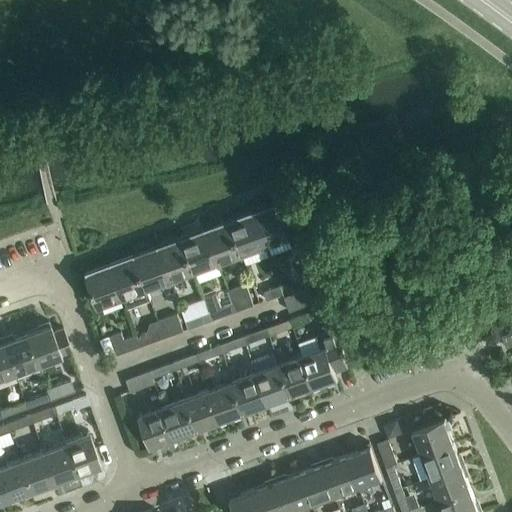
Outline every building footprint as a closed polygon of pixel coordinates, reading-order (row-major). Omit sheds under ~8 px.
[(264,244),(270,242),(289,235),(276,199),(275,200),(276,203),(252,211),(264,244)] [(240,253),(264,244),(252,211),(228,220),(240,253)] [(216,261),(240,253),(228,220),(204,229),(216,261)] [(193,270),(216,261),(204,229),(181,237),(193,270)] [(169,278),(193,270),(181,237),(157,246),(169,278)] [(145,287),(146,287),(169,278),(157,246),(133,255),(145,287)] [(145,287),(133,255),(109,264),(121,296),(123,295),(127,306),(150,298),(146,287),(145,287)] [(214,274),(236,265),(232,256),(210,264),(214,274)] [(121,296),(109,264),(87,272),(86,268),(85,269),(98,304),(121,296)] [(234,310),(254,303),(246,282),(228,288),(232,301),(231,301),(234,310)] [(266,298),(283,292),(280,284),(263,290),(266,298)] [(288,310),(294,308),(313,301),(308,287),(283,295),(288,310)] [(220,305),(215,292),(204,296),(212,319),(234,310),(231,301),(220,305)] [(291,325),(292,325),(310,319),(308,310),(288,317),(291,325)] [(175,312),(157,319),(163,336),(182,329),(175,312)] [(188,327),(205,320),(202,313),(185,319),(188,327)] [(135,334),(139,345),(163,336),(157,319),(148,322),(147,331),(148,333),(139,337),(137,333),(135,334)] [(283,319),(265,326),(268,334),(286,327),(283,319)] [(52,329),(49,322),(25,331),(37,363),(61,354),(60,352),(71,348),(62,325),(52,329)] [(313,385),(337,376),(335,369),(347,364),(333,327),(315,334),(320,346),(301,353),(313,385)] [(260,328),(242,335),(244,342),(263,335),(260,328)] [(511,329),(501,333),(506,345),(511,343),(511,329)] [(124,338),(121,330),(109,334),(116,353),(139,345),(135,334),(124,338)] [(14,372),(37,363),(25,331),(2,339),(14,372)] [(237,336),(219,343),(222,350),(239,344),(237,336)] [(2,339),(0,339),(0,376),(14,372),(2,339)] [(214,345),(195,352),(197,359),(217,352),(214,345)] [(290,394),(313,385),(301,353),(278,361),(290,394)] [(190,354),(172,360),(174,367),(193,360),(190,354)] [(267,402),(290,394),(278,361),(255,370),(267,402)] [(167,362),(148,369),(151,375),(169,369),(167,362)] [(130,390),(149,383),(153,382),(151,375),(148,369),(125,378),(130,390)] [(244,411),(267,402),(255,370),(232,378),(244,411)] [(50,397),(55,395),(74,389),(70,377),(45,386),(47,390),(50,397)] [(220,420),(244,411),(232,378),(208,387),(220,420)] [(133,399),(156,390),(153,382),(149,383),(130,390),(133,399)] [(197,428),(220,420),(208,387),(185,396),(197,428)] [(47,390),(28,397),(31,404),(50,397),(47,390)] [(173,437),(197,428),(185,396),(161,404),(173,437)] [(53,412),(55,412),(74,405),(71,397),(50,405),(53,412)] [(23,398),(5,405),(8,413),(26,406),(23,398)] [(150,445),(173,437),(161,404),(138,413),(150,445)] [(46,407),(29,413),(31,421),(48,414),(46,407)] [(24,415),(5,421),(8,429),(27,422),(24,415)] [(421,452),(453,440),(444,416),(412,428),(421,452)] [(76,472),(100,464),(89,431),(64,440),(76,472)] [(8,450),(28,446),(25,435),(6,439),(8,450)] [(386,465),(393,462),(397,461),(387,437),(377,441),(384,460),(386,465)] [(53,481),(76,472),(64,440),(42,448),(53,481)] [(429,475),(461,463),(453,440),(421,452),(429,475)] [(358,485),(364,483),(382,476),(370,444),(346,453),(358,485)] [(30,489),(53,481),(42,448),(18,457),(30,489)] [(335,493),(358,485),(346,453),(323,461),(335,493)] [(0,479),(7,498),(30,489),(18,457),(0,463),(0,479)] [(311,502),(335,493),(323,461),(299,470),(311,502)] [(438,499),(455,492),(470,487),(461,463),(429,475),(438,499)] [(395,467),(388,470),(394,488),(402,486),(395,467)] [(288,510),(311,502),(299,470),(276,478),(288,510)] [(261,511),(283,511),(288,510),(276,478),(252,487),(261,511)] [(235,511),(261,511),(252,487),(229,495),(235,511)] [(442,511),(472,511),(479,510),(470,487),(455,492),(438,499),(442,511)] [(403,490),(396,493),(403,511),(410,509),(403,490)] [(373,511),(393,511),(395,511),(389,496),(380,499),(383,507),(373,511)]
